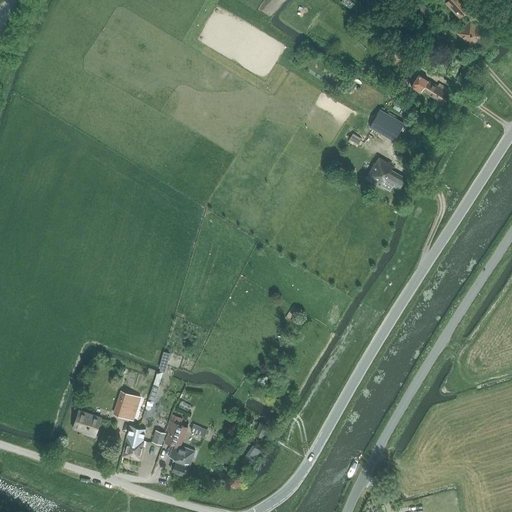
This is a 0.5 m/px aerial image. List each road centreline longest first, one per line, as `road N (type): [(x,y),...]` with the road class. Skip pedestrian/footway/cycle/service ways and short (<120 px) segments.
road 1 (unclassified): [(258,511),(301,478),(511,130)]
road 2 (tertiary): [(347,511),(511,229)]
road 3 (unclassified): [(209,511),(0,447)]
